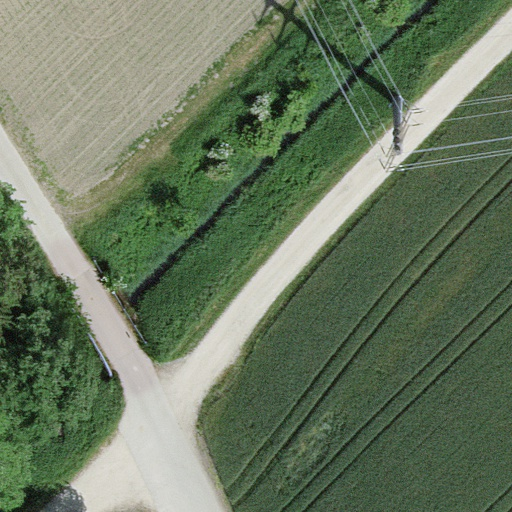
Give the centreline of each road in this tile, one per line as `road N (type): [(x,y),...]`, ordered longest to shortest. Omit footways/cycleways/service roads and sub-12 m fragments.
road 1 (track): [(511,43),(261,293),(156,436),(65,511)]
road 2 (track): [(0,155),(104,317),(194,511)]
